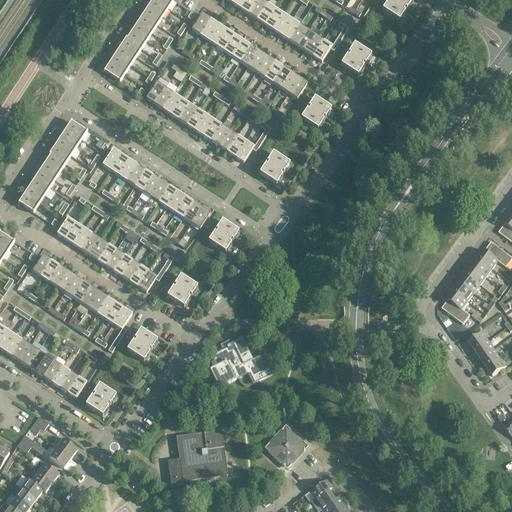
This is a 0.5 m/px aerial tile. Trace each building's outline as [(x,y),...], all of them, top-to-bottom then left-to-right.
[(169,0),(153,0),(153,1),(168,11),(173,2),(169,0)] [(247,0),(235,0),(232,5),(240,11),(247,0)] [(258,0),(247,0),(240,11),(248,16),(258,0)] [(267,5),(259,0),(258,0),(248,16),(257,21),(267,5)] [(412,2),(409,0),(389,0),(390,1),(390,0),(391,1),(389,4),(388,3),(389,2),(388,2),(382,12),(399,23),(405,13),(404,13),(403,13),(405,10),(406,10),(405,11),(406,12),(412,2)] [(168,11),(153,1),(148,9),(162,19),(168,11)] [(275,10),(267,5),(257,21),(265,27),(275,10)] [(162,19),(148,9),(143,17),(157,27),(162,19)] [(283,16),(275,10),(265,27),(273,32),(283,16)] [(191,32),(200,37),(211,21),(202,15),(191,32)] [(291,21),(283,16),(273,32),(281,37),(291,21)] [(157,27),(143,17),(137,25),(152,35),(157,27)] [(219,26),(211,21),(200,37),(208,42),(219,26)] [(299,26),(291,21),(281,37),(289,43),(299,26)] [(152,35),(137,25),(132,33),(146,43),(152,35)] [(227,31),(219,26),(208,42),(216,48),(227,31)] [(307,32),(299,26),(289,43),(297,48),(307,32)] [(235,37),(227,31),(216,48),(224,53),(235,37)] [(315,37),(307,32),(297,48),(305,53),(315,37)] [(146,43),(132,33),(124,44),(125,44),(127,41),(141,51),(146,43)] [(243,42),(235,37),(224,53),(232,58),(243,42)] [(323,42),(315,37),(305,53),(313,58),(323,42)] [(141,51),(127,41),(125,44),(124,44),(123,44),(120,48),(136,59),(141,51)] [(251,47),(243,42),(232,58),(240,64),(251,47)] [(332,48),(323,42),(313,58),(321,64),(330,50),(332,48)] [(350,56),(349,57),(348,59),(347,58),(347,57),(340,67),(357,78),(364,68),(363,68),(362,68),(364,65),(365,65),(364,66),(365,66),(371,57),(354,46),(348,55),(348,56),(349,55),(350,56)] [(259,53),(251,47),(240,64),(248,69),(259,53)] [(136,59),(120,48),(115,56),(131,67),(136,59)] [(267,58),(259,53),(248,69),(256,74),(267,58)] [(131,67),(115,56),(110,64),(125,75),(131,67)] [(275,63),(267,58),(256,74),(264,80),(275,63)] [(283,69),(275,63),(264,80),(272,85),(283,69)] [(125,75),(110,64),(104,73),(120,83),(125,75)] [(291,74),(283,69),(272,85),(280,90),(291,74)] [(299,79),(291,74),(280,90),(288,96),(299,79)] [(307,85),(299,79),(288,96),(297,101),(307,85)] [(146,101),(154,106),(165,90),(157,84),(146,101)] [(173,95),(165,90),(154,106),(162,111),(173,95)] [(181,100),(173,95),(162,111),(170,117),(181,100)] [(189,106),(181,100),(170,117),(178,122),(189,106)] [(310,109),(309,111),(308,113),(307,112),(307,111),(301,120),(317,131),(324,122),(323,121),(323,122),(322,122),(324,119),(325,119),(324,120),(325,120),(331,111),(314,100),(308,109),(308,110),(309,109),(310,109)] [(197,111),(189,106),(178,122),(187,127),(197,111)] [(205,116),(197,111),(187,127),(195,133),(205,116)] [(213,122),(205,116),(195,133),(203,138),(213,122)] [(221,127),(213,122),(203,138),(211,143),(221,127)] [(71,123),(69,127),(66,131),(81,142),(87,133),(71,123)] [(229,132),(221,127),(211,143),(219,149),(229,132)] [(81,142),(66,131),(60,139),(76,150),(81,142)] [(237,138),(229,132),(219,149),(227,154),(237,138)] [(245,143),(237,138),(227,154),(235,159),(245,143)] [(76,150),(60,139),(55,147),(71,158),(76,150)] [(254,148),(245,143),(235,159),(243,165),(252,151),(254,148)] [(71,158),(55,147),(52,152),(53,153),(51,156),(65,166),(71,158)] [(102,167),(111,173),(121,156),(113,151),(102,167)] [(269,164),(268,166),(267,168),(265,167),(266,166),(265,166),(259,175),(276,186),(282,177),(282,176),(281,177),(280,176),(281,175),(282,173),(283,174),(283,175),(290,166),(273,155),(266,164),(267,164),(269,164)] [(65,166),(51,156),(45,164),(60,174),(65,166)] [(129,161),(121,156),(111,173),(119,178),(129,161)] [(137,167),(129,161),(119,178),(127,183),(137,167)] [(60,174),(45,164),(40,172),(55,182),(60,174)] [(145,172),(137,167),(127,183),(135,188),(145,172)] [(55,182),(40,172),(35,180),(49,190),(55,182)] [(153,177),(145,172),(135,188),(143,194),(153,177)] [(161,183),(153,177),(143,194),(151,199),(161,183)] [(49,190),(35,180),(30,188),(44,198),(49,190)] [(169,188),(161,183),(151,199),(159,204),(169,188)] [(44,198),(30,188),(24,196),(39,206),(44,198)] [(177,193),(169,188),(159,204),(167,210),(177,193)] [(186,199),(177,193),(167,210),(175,215),(186,199)] [(39,206),(24,196),(19,205),(33,214),(39,206)] [(194,204),(186,199),(175,215),(183,220),(194,204)] [(202,209),(194,204),(183,220),(191,226),(202,209)] [(210,215),(202,209),(191,226),(199,231),(210,215)] [(57,236),(65,241),(76,225),(67,219),(57,236)] [(218,232),(216,234),(215,235),(214,235),(215,234),(214,234),(208,243),(225,254),(231,245),(231,244),(230,245),(229,244),(231,241),(232,242),(232,243),(239,234),(222,222),(215,232),(216,232),(218,232)] [(84,230),(76,225),(65,241),(73,247),(84,230)] [(511,230),(505,225),(498,234),(511,244),(511,230)] [(92,236),(84,230),(73,247),(81,252),(92,236)] [(0,234),(0,246),(8,252),(14,243),(0,234)] [(100,241),(92,236),(81,252),(89,257),(100,241)] [(108,246),(100,241),(89,257),(98,263),(108,246)] [(511,259),(491,243),(485,252),(498,262),(498,263),(506,269),(511,260),(511,259)] [(8,252),(0,246),(0,257),(3,260),(8,252)] [(116,252),(108,246),(98,263),(105,268),(116,252)] [(124,257),(116,252),(105,268),(113,273),(124,257)] [(498,262),(485,252),(479,260),(492,270),(498,263),(498,262)] [(32,273),(41,278),(51,262),(43,257),(32,273)] [(132,262),(124,257),(113,273),(122,279),(132,262)] [(492,270),(479,260),(472,268),(486,278),(492,270)] [(59,267),(51,262),(41,278),(49,284),(59,267)] [(140,268),(132,262),(122,279),(130,284),(140,268)] [(67,273),(59,267),(49,284),(57,289),(67,273)] [(148,273),(140,268),(130,284),(138,289),(148,273)] [(486,278),(472,268),(466,277),(480,287),(486,278)] [(75,278),(67,273),(57,289),(65,294),(75,278)] [(157,278),(148,273),(138,289),(146,295),(155,281),(157,278)] [(176,287),(175,289),(174,290),(173,290),(173,289),(167,298),(184,309),(190,300),(189,299),(189,300),(188,299),(190,296),(191,297),(190,298),(191,298),(197,289),(180,277),(174,287),(175,287),(176,287)] [(480,287),(466,277),(460,285),(474,295),(480,287)] [(83,283),(75,278),(65,294),(73,300),(83,283)] [(91,289),(83,283),(73,300),(81,305),(91,289)] [(474,295),(460,285),(454,293),(468,303),(474,295)] [(100,294),(91,289),(81,305),(89,310),(100,294)] [(468,303),(454,293),(448,301),(461,311),(462,311),(468,303)] [(108,299),(100,294),(89,310),(97,316),(108,299)] [(116,305),(108,299),(97,316),(105,321),(116,305)] [(461,311),(448,301),(442,310),(463,326),(470,317),(462,311),(461,311)] [(124,310),(116,305),(105,321),(113,326),(124,310)] [(132,316),(124,310),(113,326),(121,332),(123,329),(132,316)] [(14,336),(6,331),(0,339),(0,350),(3,353),(14,336)] [(136,341),(135,343),(149,352),(150,350),(151,351),(150,352),(151,352),(157,342),(140,331),(134,341),(135,341),(135,340),(136,341)] [(468,343),(475,352),(488,343),(482,334),(468,343)] [(22,342),(14,336),(3,353),(11,358),(22,342)] [(235,350),(247,375),(252,385),(272,375),(264,359),(259,357),(253,361),(242,339),(232,344),(235,350)] [(30,347),(22,342),(11,358),(19,363),(30,347)] [(148,353),(149,352),(135,343),(134,344),(133,344),(134,343),(133,342),(127,352),(144,363),(150,353),(149,353),(149,354),(148,353)] [(494,351),(488,343),(475,352),(480,361),(494,351)] [(38,352),(30,347),(19,363),(27,369),(38,352)] [(218,390),(247,375),(235,350),(229,352),(228,349),(211,357),(214,364),(210,366),(212,370),(209,371),(218,390)] [(500,359),(494,351),(480,361),(486,369),(500,359)] [(46,358),(38,352),(27,369),(35,374),(46,358)] [(54,363),(46,358),(35,374),(43,379),(54,363)] [(506,368),(500,359),(486,369),(493,378),(506,368)] [(62,368),(54,363),(43,379),(52,385),(62,368)] [(70,374),(62,368),(52,385),(60,390),(70,374)] [(78,379),(70,374),(60,390),(68,395),(78,379)] [(87,384),(78,379),(68,395),(76,401),(87,384)] [(95,396),(94,398),(93,399),(92,398),(92,397),(85,407),(102,418),(109,408),(108,408),(107,409),(106,408),(108,405),(110,406),(109,407),(110,407),(116,397),(99,386),(93,396),(94,395),(95,396)] [(497,419),(511,439),(511,424),(507,428),(506,426),(509,424),(502,415),(497,419)] [(49,426),(39,418),(35,424),(42,430),(45,431),(49,426)] [(35,424),(31,431),(37,436),(42,430),(35,424)] [(285,427),(274,439),(286,450),(297,438),(285,427)] [(221,432),(176,438),(179,461),(167,462),(172,494),(193,491),(192,482),(228,477),(221,432)] [(35,444),(25,437),(21,443),(31,450),(31,449),(35,444)] [(308,448),(297,438),(286,450),(297,460),(308,448)] [(78,452),(60,439),(53,448),(56,450),(71,461),(70,460),(77,452),(77,453),(78,452)] [(286,450),(274,439),(264,450),(276,461),(286,450)] [(31,450),(21,443),(17,448),(26,455),(31,450)] [(35,444),(31,449),(42,457),(45,452),(35,445),(35,444)] [(0,470),(9,455),(8,455),(0,450),(0,470)] [(71,461),(56,450),(50,459),(49,458),(49,459),(64,470),(64,469),(70,461),(71,461)] [(297,460),(286,450),(276,461),(287,471),(297,460)] [(33,471),(38,475),(52,486),(52,485),(58,477),(59,477),(40,462),(33,471)] [(38,475),(31,483),(31,484),(43,492),(43,493),(45,495),(46,494),(45,494),(52,486),(38,475)] [(28,482),(22,491),(36,501),(37,501),(36,501),(43,493),(43,492),(31,484),(31,483),(28,481),(28,482)] [(310,503),(314,509),(329,498),(326,494),(332,489),(326,481),(308,495),(309,496),(310,495),(314,501),(310,503)] [(36,501),(22,491),(16,499),(30,510),(36,501),(36,502),(36,501)] [(27,511),(30,510),(16,499),(11,496),(4,504),(14,511),(27,511)] [(332,503),(329,498),(314,509),(316,511),(320,511),(322,511),(335,511),(344,506),(338,498),(332,503)]
